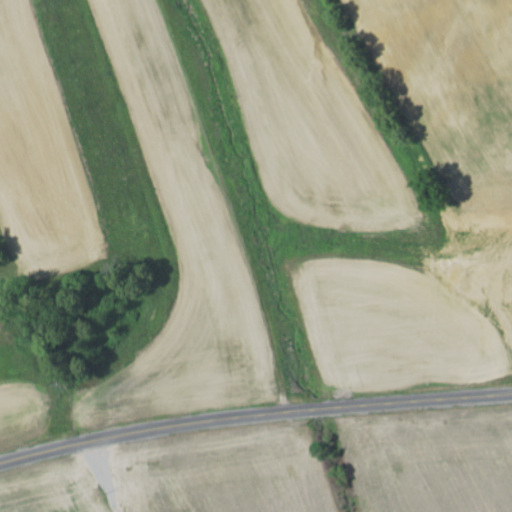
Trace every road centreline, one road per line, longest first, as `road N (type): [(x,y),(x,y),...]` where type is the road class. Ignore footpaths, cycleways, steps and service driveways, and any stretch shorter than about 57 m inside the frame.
road 1 (secondary): [(0,469),(63,450),(277,416),(511,397)]
road 2 (residential): [(277,416),(198,105),(162,0)]
road 3 (residential): [(63,450),(36,358),(0,289)]
